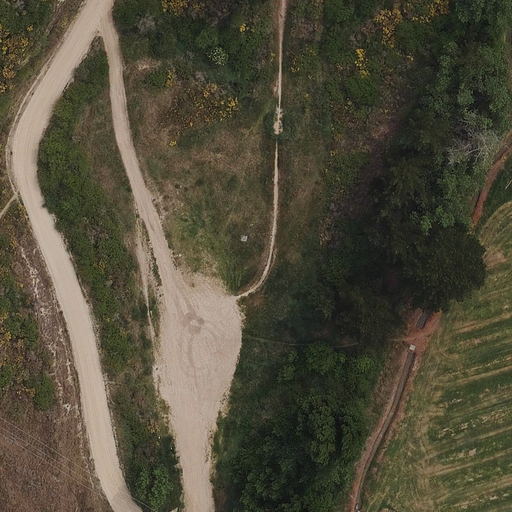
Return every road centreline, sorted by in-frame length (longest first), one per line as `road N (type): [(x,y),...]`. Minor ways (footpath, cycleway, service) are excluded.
road 1 (unclassified): [(127,511),(107,466),(80,322),(25,151),(35,112),(100,0)]
road 2 (track): [(194,511),(185,333),(125,141),(115,54),(96,8)]
